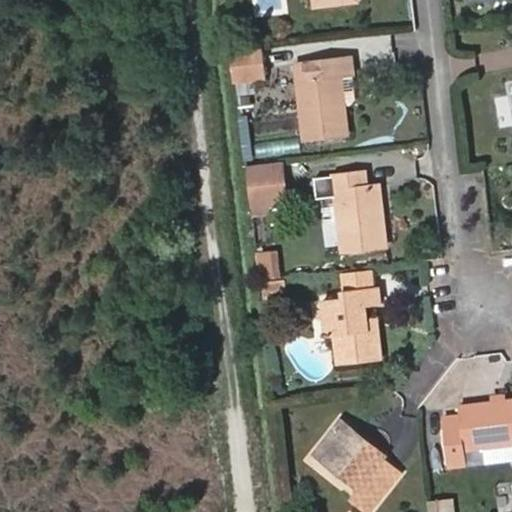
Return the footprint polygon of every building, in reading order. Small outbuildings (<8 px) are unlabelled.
[(354,0),(310,0),(311,11),(355,5),(354,0)] [(231,85),(266,80),(262,54),(229,58),(231,85)] [(348,109),(353,103),(348,61),(296,69),(304,146),(347,140),(343,109),(348,109)] [(253,207),(291,207),(291,160),(253,160),(253,207)] [(344,257),(386,251),(379,189),(367,191),(365,176),(336,180),(344,257)] [(281,248),(258,250),(261,280),(284,278),(281,248)] [(376,272),(341,276),(343,298),(379,293),(376,272)] [(368,337),(367,328),(365,312),(381,310),(379,293),(343,298),(343,304),(324,305),(328,342),(336,341),(338,370),(381,365),(378,336),(368,337)] [(378,336),(377,327),(367,328),(368,337),(378,336)] [(511,402),(460,409),(462,420),(463,427),(444,429),(445,434),(449,470),(467,468),(465,452),(511,446),(511,402)] [(444,429),(463,427),(462,420),(443,422),(444,429)] [(365,444),(340,425),(335,432),(359,452),(365,444)] [(365,444),(359,452),(335,432),(314,460),(348,485),(343,492),(367,511),(373,511),(402,474),(365,444)] [(428,472),(449,470),(445,434),(424,436),(428,472)]
